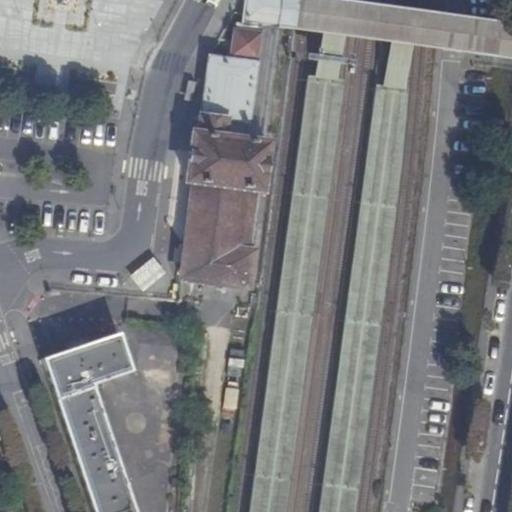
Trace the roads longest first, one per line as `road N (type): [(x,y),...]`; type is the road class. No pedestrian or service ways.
road 1 (tertiary): [(0,372),(49,511)]
road 2 (primary): [(492,511),(511,384)]
